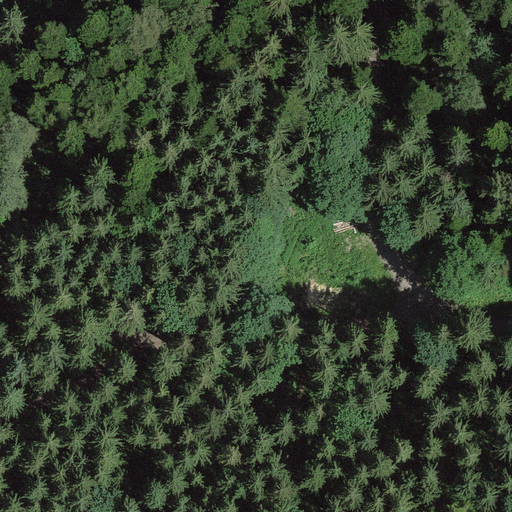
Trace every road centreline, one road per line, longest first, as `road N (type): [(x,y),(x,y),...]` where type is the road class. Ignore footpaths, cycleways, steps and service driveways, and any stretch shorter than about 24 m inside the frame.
road 1 (track): [(0,305),(80,327),(172,336),(359,325),(408,299)]
road 2 (track): [(511,318),(464,320),(408,299),(386,248),(367,197),(365,145),(381,36),(375,0)]
road 3 (track): [(0,422),(131,352),(143,334)]
